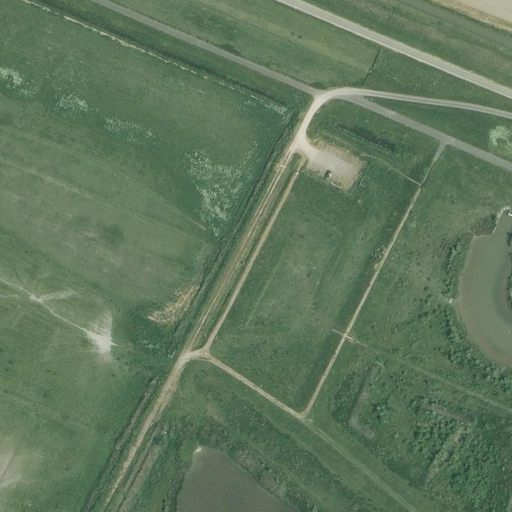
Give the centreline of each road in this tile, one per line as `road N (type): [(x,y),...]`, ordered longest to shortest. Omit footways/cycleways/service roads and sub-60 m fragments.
road 1 (track): [(183,358),(297,142)]
road 2 (unclassified): [(511,92),(289,0)]
road 3 (track): [(321,511),(166,394)]
road 4 (unclassified): [(325,96),(355,91),(511,116)]
road 5 (track): [(105,511),(183,358)]
